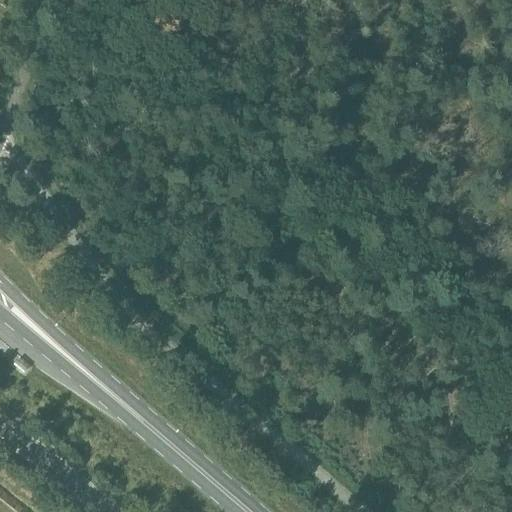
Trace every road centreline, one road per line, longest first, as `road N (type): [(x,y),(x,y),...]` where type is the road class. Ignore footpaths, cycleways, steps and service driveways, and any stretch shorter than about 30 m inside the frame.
road 1 (primary): [(123,404),(0,280)]
road 2 (primary): [(247,511),(123,404)]
road 3 (primary): [(0,311),(123,404)]
road 4 (unclassified): [(104,511),(0,433)]
